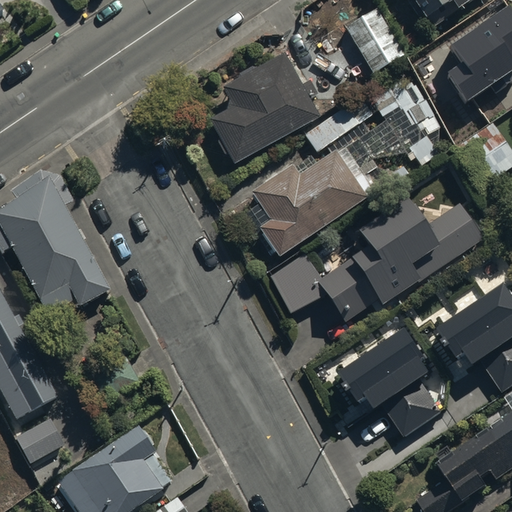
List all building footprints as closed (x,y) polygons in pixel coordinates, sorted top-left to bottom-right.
[(414,0),(426,18),(451,1),(458,12),(474,2),(472,0),(414,0)] [(445,75),(465,104),(511,72),(511,56),(511,11),(509,7),(451,46),(462,62),(445,75)] [(373,15),(345,27),(366,72),(393,60),(373,15)] [(329,58),(310,23),(283,37),(302,72),(329,58)] [(285,65),(223,97),(230,111),(229,120),(211,129),(234,173),(320,127),(309,108),(319,103),(311,88),(300,94),(285,65)] [(305,142),(317,160),(373,121),(360,103),(305,142)] [(481,195),(511,173),(511,158),(495,134),(457,160),(481,195)] [(293,175),(251,202),(271,230),(259,239),(280,268),(368,207),(365,204),(373,198),(345,156),(335,163),(334,161),(300,185),(293,175)] [(13,248),(47,312),(74,297),(77,302),(106,287),(48,180),(0,206),(0,248),(3,254),(13,248)] [(404,218),(362,247),(370,257),(322,290),(303,262),(270,285),(291,322),(327,303),(345,330),(378,307),(382,313),(480,245),(459,214),(425,238),(413,222),(409,225),(404,218)] [(511,296),(502,283),(436,327),(457,358),(466,352),(474,364),(480,360),(502,393),(511,385),(511,296)] [(0,391),(16,419),(58,396),(0,289),(0,391)] [(404,327),(338,371),(359,403),(368,397),(376,408),(382,404),(403,437),(441,412),(418,378),(429,371),(420,357),(423,355),(404,327)] [(49,413),(14,433),(29,459),(64,439),(49,413)] [(57,475),(80,511),(119,511),(162,484),(160,481),(169,476),(151,448),(156,445),(140,421),(57,475)] [(445,490),(418,508),(420,511),(460,511),(461,511),(460,511),(466,511),(488,497),(487,495),(511,477),(511,425),(436,477),(445,490)] [(189,511),(177,493),(148,511),(189,511)]
